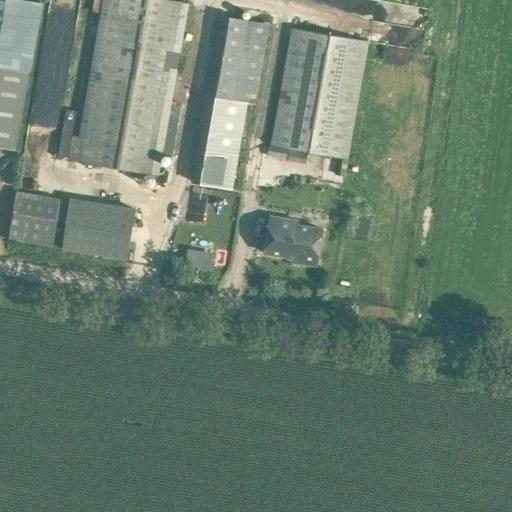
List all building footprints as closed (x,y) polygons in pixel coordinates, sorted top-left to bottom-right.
[(69,133),(82,135),(82,137),(74,135),(69,160),(163,176),(165,166),(159,165),(161,153),(172,155),(181,103),(170,101),(188,3),(170,0),(105,0),(87,106),(74,103),(69,133)] [(270,23),(216,14),(195,132),(201,133),(193,181),(232,188),(247,103),(255,105),(270,23)] [(367,41),(290,28),(270,146),(347,159),(365,55),(367,41)] [(0,147),(15,150),(30,73),(0,67),(0,147)] [(136,209),(103,204),(95,253),(107,255),(128,258),(136,209)] [(317,265),(323,229),(299,225),(299,221),(271,217),(268,235),(267,235),(263,238),(262,246),(265,250),(265,252),(293,257),(293,259),(295,259),(295,261),(317,265)]
